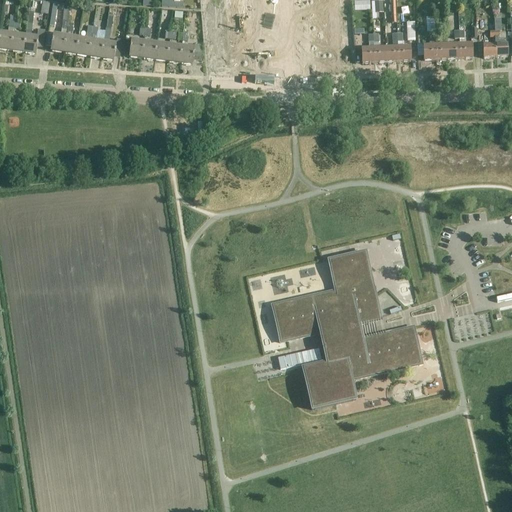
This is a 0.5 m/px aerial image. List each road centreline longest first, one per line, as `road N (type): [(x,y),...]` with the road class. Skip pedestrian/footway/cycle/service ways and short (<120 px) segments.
road 1 (residential): [(0,88),(205,101),(291,95)]
road 2 (residential): [(291,95),(324,102),(511,93)]
